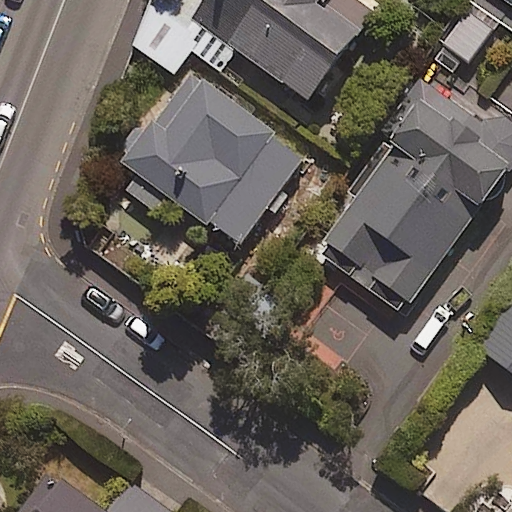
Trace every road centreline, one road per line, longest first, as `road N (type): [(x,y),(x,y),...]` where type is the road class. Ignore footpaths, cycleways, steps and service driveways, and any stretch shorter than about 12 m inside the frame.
road 1 (residential): [(312,511),(0,289)]
road 2 (tertiary): [(65,0),(0,169)]
